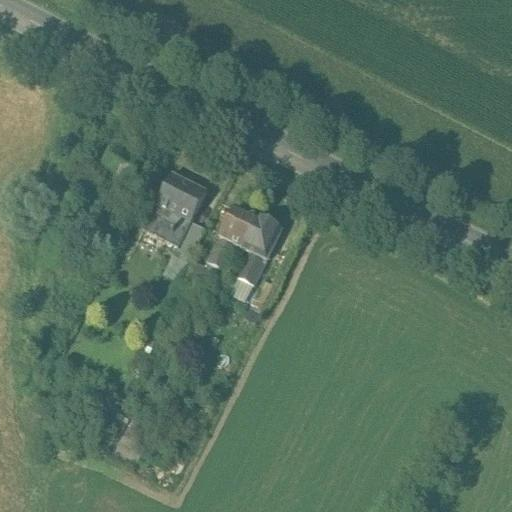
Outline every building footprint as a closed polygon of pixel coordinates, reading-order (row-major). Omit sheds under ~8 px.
[(143,164),(118,152),(103,182),(107,184),(124,193),(128,194),(143,164)] [(206,196),(173,179),(157,210),(191,227),(206,196)] [(124,193),(107,184),(94,209),(110,218),(109,220),(114,222),(111,228),(121,234),(130,216),(116,209),(124,193)] [(191,227),(157,210),(144,235),(178,252),(191,227)] [(258,223),(235,212),(219,242),(238,251),(243,254),(258,223)] [(282,235),(258,223),(243,254),(249,256),(266,266),(282,235)] [(205,234),(191,227),(178,252),(192,259),(205,234)] [(238,251),(219,242),(207,267),(224,276),(238,251)] [(266,266),(249,256),(236,281),(254,291),(266,266)] [(189,263),(177,287),(188,292),(193,294),(200,280),(205,271),(189,263)] [(224,276),(207,267),(205,271),(200,280),(217,288),(224,276)] [(273,289),(264,285),(254,305),(263,310),(273,289)] [(55,410),(41,403),(34,417),(47,427),(55,410)] [(102,435),(93,431),(88,442),(97,446),(100,439),(102,435)] [(110,444),(100,439),(97,446),(94,454),(103,458),(110,444)]
